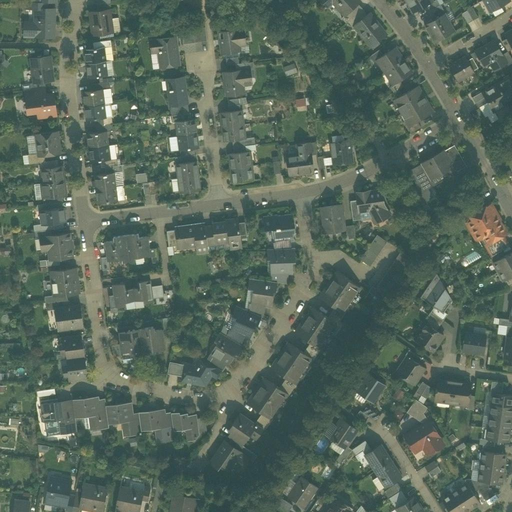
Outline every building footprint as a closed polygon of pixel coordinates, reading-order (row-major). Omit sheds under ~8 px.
[(344,15),(344,16),(357,4),(358,3),(355,0),(320,0),(327,7),(332,2),(334,0),(335,0),(339,3),(336,6),(344,15)] [(431,2),(430,0),(408,0),(406,1),(413,13),(426,5),(432,2),(431,2)] [(426,5),(429,11),(440,5),(436,0),(435,0),(431,2),(432,2),(426,5)] [(508,0),(484,0),(491,11),(501,6),(509,1),(508,0)] [(346,23),(347,22),(362,9),(357,4),(344,16),(344,15),(341,18),(346,23)] [(444,13),(440,5),(429,11),(434,19),(444,13)] [(466,9),(467,11),(473,21),(478,18),(472,6),(466,9)] [(504,11),(501,6),(491,11),(494,17),(504,11)] [(24,37),(52,37),(52,29),(54,29),(55,18),(53,18),(54,9),(46,9),(36,9),(36,26),(25,25),(24,37)] [(89,12),(92,35),(100,34),(113,32),(111,17),(110,9),(97,10),(89,12)] [(366,15),(362,9),(347,22),(352,27),(354,26),(353,26),(366,15)] [(468,23),(473,21),(467,11),(462,13),(468,23)] [(364,38),(371,47),(387,35),(386,34),(385,34),(379,26),(378,27),(373,21),(375,20),(369,13),(366,15),(353,26),(354,26),(356,25),(362,32),(364,31),(367,35),(364,38)] [(424,25),(429,34),(450,22),(445,13),(444,13),(434,19),(424,25)] [(118,17),(111,17),(113,32),(120,31),(118,17)] [(386,34),(375,20),(373,21),(378,27),(379,26),(385,34),(386,34)] [(455,31),(450,22),(429,34),(434,43),(455,31)] [(354,26),(364,38),(367,35),(364,31),(362,32),(356,25),(354,26)] [(205,27),(193,29),(195,42),(207,41),(205,27)] [(220,40),(222,54),(224,53),(239,51),(241,51),(240,46),(240,41),(245,41),(244,28),(218,32),(219,40),(220,40)] [(183,44),(195,42),(193,29),(181,30),(183,44)] [(158,51),(161,67),(180,65),(176,37),(150,40),(152,52),(158,51)] [(501,41),(507,52),(511,48),(511,47),(506,37),(501,41)] [(93,42),(93,48),(103,47),(111,46),(110,40),(93,42)] [(490,62),(494,70),(506,63),(502,55),(493,41),(475,51),(484,66),(490,62)] [(246,46),(246,45),(241,46),(242,54),(249,53),(249,46),(246,46)] [(105,61),(111,61),(113,60),(111,46),(103,47),(105,61)] [(85,49),(87,64),(105,61),(103,47),(93,48),(85,49)] [(406,66),(402,61),(399,55),(400,54),(395,47),(383,55),(376,60),(377,60),(378,60),(381,65),(380,66),(385,72),(389,79),(390,79),(394,84),(393,84),(393,85),(400,81),(412,73),(407,65),(406,66)] [(370,57),(374,63),(377,60),(376,60),(383,55),(379,50),(370,57)] [(161,68),(161,67),(158,51),(152,52),(151,52),(153,69),(161,68)] [(511,62),(511,59),(507,52),(502,55),(506,63),(507,65),(511,62)] [(34,83),(45,82),(53,81),(50,56),(31,58),(34,83)] [(235,64),(239,64),(238,57),(226,59),(227,65),(235,64)] [(450,66),(458,81),(474,72),(473,71),(467,61),(465,57),(450,66)] [(467,61),(473,71),(478,68),(472,58),(467,61)] [(5,59),(2,64),(7,68),(10,63),(5,59)] [(107,75),(105,61),(87,64),(89,78),(99,77),(107,76),(107,75)] [(283,66),(286,75),(297,71),(294,62),(283,66)] [(244,94),(243,86),(243,81),(252,80),(251,68),(247,69),(236,70),(223,72),(224,80),(223,80),(224,88),(225,88),(226,97),(227,97),(244,94)] [(495,84),(505,100),(511,95),(511,90),(511,88),(511,87),(511,74),(495,84)] [(99,77),(99,83),(109,82),(114,81),(113,75),(107,75),(107,76),(99,77)] [(168,91),(170,105),(184,103),(183,97),(186,96),(184,78),(167,80),(167,81),(171,80),(172,89),(168,89),(168,91)] [(390,87),(394,93),(399,89),(404,86),(400,81),(393,85),(393,84),(390,87)] [(30,83),(31,90),(43,88),(46,88),(45,82),(34,83),(30,83)] [(110,89),(109,82),(99,83),(92,84),(93,90),(101,89),(101,90),(110,89)] [(507,104),(506,102),(505,100),(495,84),(482,92),(485,97),(488,102),(494,112),(507,104)] [(408,126),(409,127),(417,122),(433,112),(417,86),(402,95),(393,100),(401,114),(408,126)] [(38,110),(39,117),(56,115),(53,94),(50,94),(48,98),(45,99),(43,88),(31,90),(26,91),(27,99),(26,99),(28,112),(38,110)] [(83,92),(85,106),(103,104),(101,90),(101,89),(93,90),(83,92)] [(112,103),(110,89),(101,90),(103,104),(112,103)] [(402,95),(399,89),(394,93),(389,96),(392,101),(393,100),(402,95)] [(472,97),(475,102),(485,97),(482,92),(472,97)] [(488,102),(485,97),(475,102),(478,108),(488,102)] [(170,105),(172,116),(186,114),(184,103),(170,105)] [(103,104),(85,106),(87,120),(90,120),(103,118),(105,118),(105,117),(103,104)] [(220,113),(222,127),(243,125),(241,110),(240,110),(228,112),(220,113)] [(190,113),(186,114),(172,116),(173,123),(176,123),(176,122),(191,120),(190,113)] [(112,124),(111,116),(105,117),(105,118),(103,118),(104,125),(112,124)] [(90,126),(95,126),(104,125),(103,118),(90,120),(90,126)] [(176,123),(178,136),(196,134),(195,119),(191,120),(176,122),(176,123)] [(407,127),(410,134),(421,128),(417,122),(409,127),(408,126),(407,127)] [(112,124),(104,125),(95,126),(96,132),(106,131),(113,131),(112,124)] [(245,139),(243,125),(222,127),(224,142),(232,141),(244,139),(245,139)] [(38,154),(38,157),(44,156),(61,154),(58,131),(35,134),(36,135),(38,154)] [(87,134),(89,148),(108,145),(106,131),(96,132),(87,134)] [(198,148),(196,134),(178,136),(180,150),(194,148),(198,148)] [(27,136),(29,155),(38,154),(36,135),(27,136)] [(178,136),(169,137),(171,151),(180,150),(178,136)] [(324,158),(324,166),(353,162),(350,139),(346,139),(333,141),(330,141),(333,157),(324,158)] [(287,156),(289,176),(313,173),(311,155),(309,143),(297,144),(299,154),(287,156)] [(115,144),(108,145),(110,159),(117,158),(115,144)] [(110,159),(108,145),(89,148),(91,162),(100,161),(110,160),(110,159)] [(421,163),(421,164),(431,180),(445,171),(449,177),(457,172),(457,171),(466,166),(454,145),(445,150),(444,150),(421,163)] [(181,157),(183,156),(195,155),(194,148),(180,150),(181,157)] [(229,154),(231,168),(252,166),(250,151),(246,152),(234,153),(229,154)] [(29,164),(41,163),(45,162),(44,156),(38,157),(38,154),(29,155),(28,155),(29,164)] [(101,167),(105,167),(117,165),(117,158),(110,159),(110,160),(100,161),(101,167)] [(176,164),(178,178),(199,176),(197,161),(196,161),(184,163),(176,164)] [(434,186),(431,180),(421,164),(410,170),(415,179),(413,180),(416,185),(421,193),(427,190),(434,186)] [(121,165),(117,165),(105,167),(105,173),(113,172),(122,171),(121,165)] [(41,168),(43,183),(64,180),(62,166),(58,166),(41,168)] [(254,181),(252,166),(231,168),(233,183),(254,181)] [(124,185),(122,171),(113,172),(115,187),(123,185),(124,185)] [(431,180),(434,186),(449,177),(445,171),(431,180)] [(95,175),(97,189),(115,187),(113,172),(105,173),(95,175)] [(146,173),(136,174),(137,182),(147,181),(146,173)] [(178,178),(178,181),(179,191),(179,193),(201,190),(199,176),(178,178)] [(66,195),(64,180),(43,183),(41,183),(43,198),(62,196),(66,195)] [(35,200),(43,199),(43,198),(41,183),(33,184),(35,200)] [(115,187),(117,200),(124,199),(123,185),(115,187)] [(411,188),(421,207),(427,203),(426,200),(421,193),(416,185),(411,188)] [(117,200),(115,187),(97,189),(98,203),(117,201),(117,200)] [(432,197),(427,190),(421,193),(426,200),(432,197)] [(360,213),(369,212),(372,218),(375,224),(376,224),(374,222),(388,214),(389,216),(390,216),(383,204),(381,192),(370,193),(370,192),(357,194),(358,200),(360,213)] [(44,204),(61,202),(63,202),(62,196),(43,198),(43,199),(44,204)] [(350,201),(353,220),(361,219),(360,213),(358,200),(350,201)] [(61,208),(61,202),(44,204),(45,210),(61,208)] [(321,208),(325,233),(345,230),(341,205),(321,208)] [(484,236),(488,243),(501,235),(501,236),(505,233),(498,221),(497,221),(495,217),(496,216),(497,216),(490,205),(472,215),(474,219),(467,223),(477,240),(483,236),(484,236)] [(42,224),(42,225),(50,224),(63,222),(66,222),(64,208),(61,208),(45,210),(40,211),(42,224)] [(371,219),(372,218),(369,212),(360,213),(361,219),(361,221),(371,219)] [(280,242),(280,243),(291,241),(291,242),(295,241),(294,234),(296,233),(294,223),(292,223),(291,214),(277,216),(277,215),(263,217),(265,231),(278,229),(280,242)] [(229,242),(230,249),(242,248),(241,236),(239,224),(238,219),(225,221),(225,222),(212,224),(212,227),(214,244),(229,242)] [(239,224),(241,236),(247,235),(246,223),(239,224)] [(34,232),(51,230),(50,224),(42,225),(42,224),(33,225),(34,232)] [(195,243),(196,253),(208,251),(207,245),(205,228),(205,224),(196,226),(196,224),(176,227),(177,229),(179,243),(179,245),(195,243)] [(347,226),(348,239),(355,238),(353,225),(347,226)] [(205,228),(207,245),(214,244),(212,227),(205,228)] [(165,230),(167,245),(179,243),(177,229),(165,230)] [(34,232),(35,238),(40,237),(52,235),(51,230),(34,232)] [(49,260),(59,259),(73,257),(72,249),(73,248),(72,241),(71,240),(70,233),(52,235),(40,237),(42,251),(48,250),(49,260)] [(138,234),(126,236),(129,261),(136,260),(136,257),(143,256),(149,256),(147,237),(139,238),(138,234)] [(377,235),(374,240),(383,247),(387,242),(377,235)] [(490,245),(495,254),(501,251),(507,247),(501,236),(501,235),(488,243),(489,245),(490,245)] [(122,262),(129,261),(126,236),(113,237),(114,241),(106,242),(108,257),(108,261),(122,259),(122,262)] [(36,252),(42,251),(40,237),(35,238),(34,238),(36,252)] [(374,240),(370,245),(380,251),(383,247),(374,240)] [(370,245),(367,250),(377,256),(380,251),(370,245)] [(486,247),(491,256),(495,254),(490,245),(489,245),(486,247)] [(9,247),(0,248),(1,255),(10,254),(9,247)] [(150,249),(152,263),(159,262),(157,248),(150,249)] [(288,275),(293,275),(293,263),(296,263),(295,248),(292,248),(291,249),(274,249),(267,249),(268,260),(275,260),(276,274),(276,275),(288,275)] [(373,261),(377,256),(367,250),(363,255),(360,260),(370,266),(373,261)] [(401,251),(397,257),(407,263),(411,258),(401,251)] [(501,251),(495,254),(491,256),(490,257),(493,262),(504,256),(501,251)] [(493,262),(498,272),(511,263),(511,251),(504,256),(493,262)] [(136,257),(136,260),(136,264),(144,263),(143,256),(136,257)] [(101,258),(103,270),(110,269),(108,261),(108,257),(101,258)] [(403,269),(407,263),(397,257),(393,262),(403,269)] [(400,274),(403,269),(393,262),(390,267),(400,274)] [(511,263),(498,272),(503,281),(504,281),(511,276),(511,263)] [(396,279),(400,274),(390,267),(386,273),(396,279)] [(51,272),(54,296),(66,294),(79,293),(76,269),(51,272)] [(361,298),(356,294),(360,288),(337,272),(319,297),(334,308),(343,313),(351,301),(356,304),(361,298)] [(392,285),(396,279),(386,273),(382,278),(392,285)] [(420,297),(425,301),(440,279),(437,273),(420,297)] [(277,282),(289,284),(288,275),(276,275),(276,274),(271,274),(271,281),(277,282)] [(265,307),(272,308),(274,292),(276,293),(277,282),(271,281),(250,278),(248,289),(256,291),(254,304),(254,305),(265,307)] [(389,290),(392,285),(382,278),(379,283),(389,290)] [(434,307),(440,311),(450,297),(440,279),(425,301),(434,307)] [(140,287),(133,288),(134,301),(143,300),(144,304),(153,302),(153,299),(151,286),(150,280),(140,281),(140,287)] [(126,302),(134,301),(133,288),(125,289),(124,283),(113,285),(115,295),(117,307),(126,306),(126,302)] [(385,296),(389,290),(379,283),(375,288),(385,296)] [(151,286),(153,299),(164,297),(162,285),(151,286)] [(382,300),(385,296),(375,288),(372,286),(368,291),(382,300)] [(45,297),(46,303),(67,300),(66,294),(54,296),(45,297)] [(109,296),(110,308),(117,307),(115,295),(109,296)] [(452,300),(450,297),(440,311),(443,313),(444,312),(452,300)] [(68,307),(67,300),(46,303),(47,310),(55,309),(68,307)] [(126,302),(126,306),(127,310),(135,308),(135,307),(134,301),(126,302)] [(262,317),(264,317),(265,307),(254,305),(254,304),(249,304),(248,311),(262,317)] [(58,330),(58,331),(83,328),(80,305),(68,307),(55,309),(56,321),(59,320),(60,330),(58,330)] [(244,337),(249,340),(256,325),(258,326),(262,317),(248,311),(236,305),(232,316),(238,319),(233,332),(232,332),(244,337)] [(310,343),(319,348),(336,323),(328,317),(313,307),(295,333),(310,343)] [(434,307),(431,312),(443,320),(447,314),(444,312),(443,313),(440,311),(434,307)] [(334,308),(331,312),(341,319),(345,314),(343,313),(334,308)] [(337,325),(341,319),(331,312),(328,317),(336,323),(337,325)] [(427,317),(429,319),(429,318),(439,325),(443,320),(431,312),(427,317)] [(162,319),(164,331),(172,330),(170,318),(162,319)] [(436,330),(439,325),(429,318),(429,319),(426,323),(436,330)] [(415,340),(432,352),(443,335),(436,330),(426,323),(426,324),(427,325),(423,331),(422,330),(415,340)] [(507,325),(499,324),(497,334),(506,335),(507,325)] [(153,327),(140,329),(143,354),(150,353),(150,351),(164,349),(161,330),(153,331),(153,327)] [(474,327),(473,334),(485,336),(486,330),(486,328),(474,327)] [(122,352),(123,352),(131,351),(132,356),(143,354),(140,329),(128,330),(128,332),(120,333),(121,344),(122,352)] [(227,336),(241,345),(244,337),(232,332),(233,332),(229,330),(227,336)] [(226,366),(228,368),(236,355),(239,356),(244,347),(241,345),(227,336),(220,332),(214,342),(221,346),(214,358),(214,359),(226,366)] [(464,351),(482,353),(484,343),(485,336),(473,334),(466,333),(464,351)] [(61,337),(62,343),(81,341),(80,335),(61,337)] [(85,348),(84,348),(82,348),(81,341),(62,343),(59,343),(61,352),(61,354),(66,353),(67,359),(85,357),(84,354),(86,354),(85,348)] [(36,342),(28,343),(29,350),(37,349),(36,342)] [(286,378),(294,384),(311,359),(312,359),(303,353),(289,343),(271,368),(286,378)] [(310,343),(307,348),(317,354),(320,349),(319,348),(310,343)] [(117,352),(119,357),(123,356),(123,352),(122,352),(121,344),(115,345),(117,352)] [(313,360),(317,354),(307,348),(303,353),(312,359),(311,359),(313,360)] [(408,356),(418,363),(421,358),(409,350),(405,355),(407,356),(408,356)] [(132,358),(132,356),(131,351),(123,352),(123,356),(124,359),(132,358)] [(57,361),(67,359),(66,353),(61,354),(61,352),(54,353),(55,361),(57,361)] [(396,373),(413,384),(425,368),(418,363),(408,356),(407,356),(409,358),(405,364),(403,363),(396,373)] [(85,360),(85,357),(67,359),(68,366),(62,367),(63,368),(64,376),(68,376),(68,382),(86,380),(85,374),(87,373),(86,366),(87,365),(86,360),(85,360)] [(222,371),(223,372),(226,366),(214,359),(214,358),(213,357),(209,363),(222,371)] [(58,369),(63,368),(62,367),(68,366),(67,359),(57,361),(58,369)] [(181,382),(206,387),(212,377),(217,379),(222,371),(209,363),(203,360),(199,366),(198,368),(184,365),(182,377),(181,382)] [(167,374),(182,377),(184,365),(170,362),(167,374)] [(355,391),(373,403),(385,386),(368,374),(355,391)] [(262,414),(270,420),(271,419),(278,408),(287,395),(288,394),(279,388),(264,378),(247,404),(262,414)] [(286,378),(283,383),(293,390),(296,385),(294,384),(286,378)] [(435,400),(451,403),(454,381),(438,378),(435,400)] [(492,380),(491,387),(504,389),(505,382),(492,380)] [(471,383),(454,381),(451,403),(467,405),(469,395),(471,383)] [(415,392),(421,395),(427,385),(422,382),(415,392)] [(289,396),(293,390),(283,383),(279,388),(288,394),(287,395),(289,396)] [(433,388),(427,385),(421,395),(426,399),(433,388)] [(493,393),(492,404),(511,407),(511,395),(503,394),(493,393)] [(466,409),(473,410),(475,396),(469,395),(467,405),(466,409)] [(109,428),(108,424),(107,419),(102,420),(99,400),(99,396),(97,397),(98,399),(89,400),(89,398),(73,400),(73,403),(75,415),(75,418),(84,417),(90,416),(92,428),(92,430),(109,428)] [(99,400),(102,420),(107,419),(106,406),(105,399),(99,400)] [(406,412),(418,420),(423,413),(427,407),(426,406),(417,400),(415,399),(406,412)] [(77,432),(75,418),(75,415),(69,416),(67,404),(67,403),(58,404),(58,401),(41,404),(43,422),(45,422),(59,420),(60,434),(61,434),(77,432)] [(142,434),(141,431),(140,425),(135,426),(133,414),(132,403),(131,403),(131,405),(122,407),(122,404),(106,406),(107,419),(108,424),(124,422),(125,436),(142,434)] [(511,407),(492,404),(490,416),(511,419),(511,409),(511,407)] [(366,406),(363,411),(376,420),(379,415),(366,406)] [(175,440),(174,431),(173,425),(167,426),(165,413),(165,409),(164,409),(164,411),(155,413),(155,410),(139,412),(139,413),(140,425),(141,431),(157,429),(158,442),(175,440)] [(356,416),(365,422),(369,417),(360,410),(356,416)] [(171,413),(173,425),(174,431),(186,429),(188,441),(195,440),(199,435),(197,419),(196,415),(188,416),(187,413),(180,414),(179,412),(171,413)] [(233,431),(246,439),(250,434),(257,438),(263,429),(255,423),(240,413),(230,428),(233,431)] [(418,420),(424,423),(428,420),(423,413),(418,420)] [(263,429),(265,430),(272,420),(271,419),(270,420),(262,414),(255,423),(263,429)] [(90,416),(84,417),(85,429),(92,428),(90,416)] [(490,416),(488,427),(509,430),(511,419),(490,416)] [(197,419),(199,435),(203,434),(206,431),(205,418),(197,419)] [(342,419),(337,426),(329,438),(344,448),(344,449),(346,446),(358,430),(342,419)] [(45,422),(47,436),(60,434),(59,420),(45,422)] [(426,444),(431,452),(443,444),(428,420),(424,423),(405,436),(415,452),(426,444)] [(324,435),(329,438),(337,426),(332,423),(324,435)] [(507,442),(509,430),(488,427),(487,439),(495,440),(507,442)] [(229,436),(232,438),(242,445),(246,439),(233,431),(229,436)] [(257,455),(242,445),(232,438),(228,444),(249,458),(249,459),(253,461),(257,455)] [(365,440),(352,450),(356,455),(362,451),(365,455),(372,450),(365,440)] [(221,464),(229,469),(234,463),(242,469),(249,459),(249,458),(228,444),(224,441),(210,462),(218,468),(221,464)] [(365,455),(375,471),(391,461),(380,445),(372,450),(365,455)] [(341,465),(352,450),(346,446),(344,449),(344,448),(335,461),(341,465)] [(482,451),(481,461),(504,464),(506,454),(493,452),(482,451)] [(401,477),(391,461),(375,471),(386,487),(401,477)] [(425,467),(428,472),(438,466),(435,461),(425,467)] [(481,461),(479,471),(503,474),(504,464),(481,461)] [(441,471),(438,466),(428,472),(431,477),(441,471)] [(501,484),(503,474),(479,471),(478,480),(478,481),(489,483),(501,484)] [(66,507),(67,507),(69,495),(72,481),(50,477),(45,502),(45,503),(46,503),(46,500),(57,502),(56,505),(57,505),(66,507)] [(287,496),(305,507),(318,488),(301,477),(287,496)] [(473,493),(478,489),(472,480),(466,479),(464,480),(467,483),(473,493)] [(478,489),(480,492),(486,488),(489,489),(489,483),(478,481),(478,480),(472,480),(478,489)] [(131,481),(129,488),(143,491),(144,487),(144,484),(131,481)] [(407,500),(401,490),(402,490),(397,483),(384,492),(388,498),(389,498),(396,508),(407,500)] [(467,483),(458,488),(471,509),(480,503),(473,493),(467,483)] [(98,511),(102,511),(107,488),(84,484),(82,493),(79,508),(80,508),(98,511)] [(115,511),(121,511),(129,511),(130,509),(140,511),(142,500),(144,491),(143,491),(129,488),(120,486),(116,507),(115,511)] [(142,500),(148,501),(150,492),(150,488),(144,487),(143,491),(144,491),(142,500)] [(197,499),(201,500),(203,492),(185,488),(183,496),(198,498),(197,499)] [(458,488),(450,494),(461,511),(466,511),(471,509),(458,488)] [(491,489),(489,489),(486,488),(480,492),(485,500),(494,494),(491,489)] [(14,497),(29,499),(30,493),(15,491),(14,497)] [(78,511),(79,511),(80,508),(79,508),(82,493),(76,491),(75,496),(72,511),(78,511)] [(174,494),(170,511),(194,511),(197,499),(198,498),(183,496),(174,494)] [(449,511),(461,511),(450,494),(441,500),(449,511)] [(65,510),(72,511),(75,496),(69,495),(67,507),(66,507),(65,510)] [(396,508),(398,511),(422,511),(424,511),(414,496),(407,500),(396,508)] [(276,506),(284,511),(288,511),(292,506),(281,498),(276,506)] [(326,511),(351,511),(352,511),(352,510),(351,511),(336,500),(336,499),(335,499),(326,511)] [(46,503),(45,503),(44,509),(56,511),(57,505),(56,505),(57,502),(46,500),(46,503)] [(14,511),(28,511),(29,502),(16,501),(14,511)]
